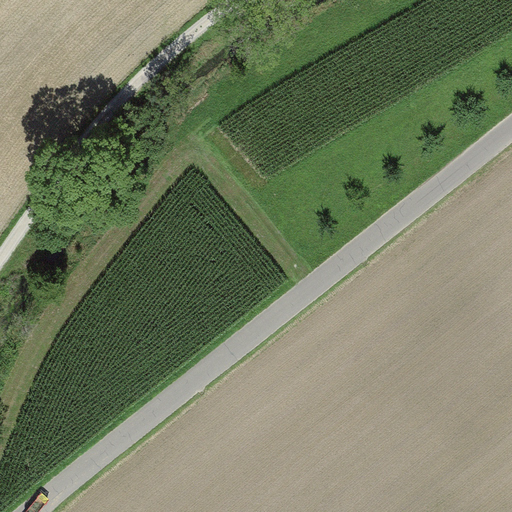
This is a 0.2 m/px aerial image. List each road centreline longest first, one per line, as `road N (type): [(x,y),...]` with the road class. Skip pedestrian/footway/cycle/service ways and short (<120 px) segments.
road 1 (track): [(511,130),(29,511)]
road 2 (track): [(244,0),(139,92),(0,257)]
